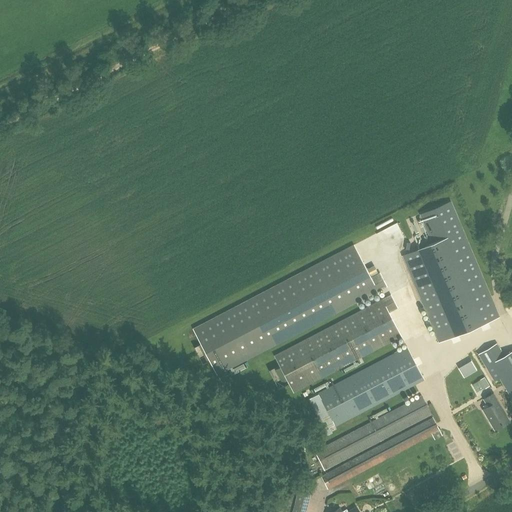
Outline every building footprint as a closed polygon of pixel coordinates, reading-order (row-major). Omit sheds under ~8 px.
[(432,243),(403,255),(439,342),(500,316),(498,313),(451,200),(420,214),(432,243)] [(401,243),(408,240),(398,222),(387,228),(390,234),(395,232),(401,243)] [(369,239),(377,236),(373,227),(365,231),(369,239)] [(192,328),(215,373),(385,287),(379,275),(369,279),(353,246),(192,328)] [(288,380),(294,392),(303,387),(348,364),(401,336),(388,312),(397,307),(391,295),(373,304),(292,346),(275,355),(281,367),(275,370),(282,383),(288,380)] [(497,343),(478,354),(494,382),(499,379),(511,400),(511,350),(504,355),(497,343)] [(330,428),(424,380),(407,348),(309,398),(316,412),(315,412),(327,435),(332,432),(330,428)] [(484,385),(477,389),(482,399),(489,395),(484,385)] [(493,394),(483,400),(488,407),(482,410),(494,430),(509,422),(493,394)] [(430,415),(421,397),(315,453),(324,471),(430,415)] [(327,489),(432,435),(435,440),(442,436),(433,418),(321,477),(327,489)] [(430,473),(428,470),(455,456),(447,440),(383,473),(393,492),(430,473)] [(363,494),(371,490),(368,482),(360,486),(363,494)] [(300,483),(292,511),(306,511),(313,486),(300,483)]
